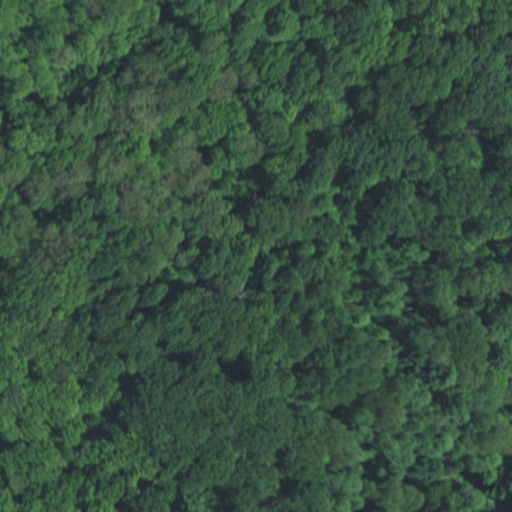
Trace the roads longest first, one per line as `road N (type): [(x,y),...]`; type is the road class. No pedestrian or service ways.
road 1 (residential): [(364,393),(403,459),(414,511)]
road 2 (track): [(337,511),(343,421),(364,393)]
